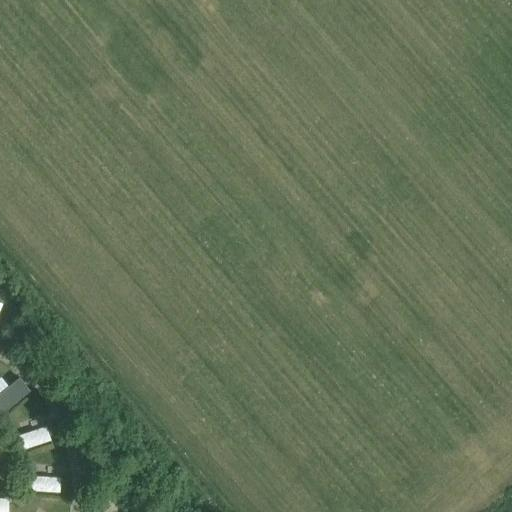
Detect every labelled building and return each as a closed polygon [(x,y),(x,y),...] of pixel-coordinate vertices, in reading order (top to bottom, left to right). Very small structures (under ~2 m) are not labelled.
[(232,222),(220,228),(225,241),(238,235),(232,222)] [(25,396),(17,384),(0,395),(0,410),(2,412),(25,396)] [(52,442),(48,428),(21,435),(24,450),(52,442)] [(129,487),(120,476),(98,494),(108,506),(129,487)] [(60,494),(61,479),(32,477),(31,491),(60,494)] [(0,511),(9,511),(11,500),(0,499),(0,511)]
